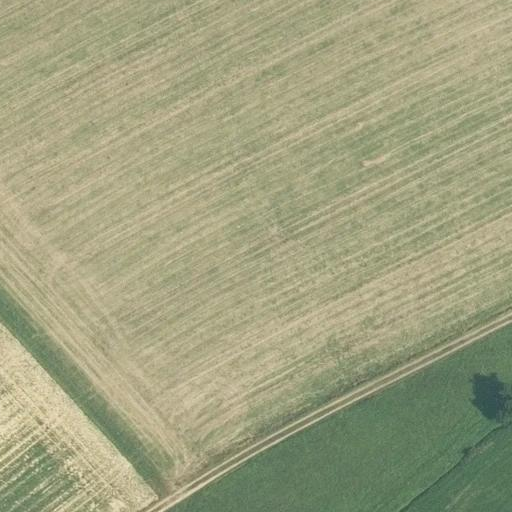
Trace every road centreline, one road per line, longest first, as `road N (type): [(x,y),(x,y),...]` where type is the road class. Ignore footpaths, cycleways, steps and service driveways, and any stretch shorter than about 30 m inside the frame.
road 1 (track): [(511,316),(156,511)]
road 2 (track): [(0,301),(176,498)]
